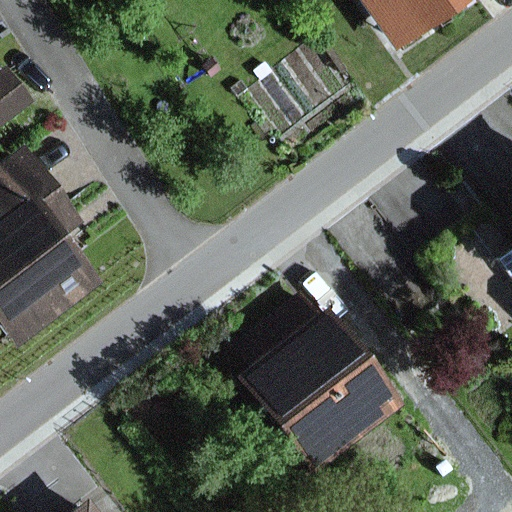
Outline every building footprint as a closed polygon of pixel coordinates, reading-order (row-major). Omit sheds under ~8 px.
[(361,0),(401,54),(475,0),(361,0)] [(0,129),(35,103),(8,68),(0,74),(0,129)] [(87,225),(28,146),(0,166),(0,323),(18,348),(106,283),(71,237),(87,225)] [(511,249),(498,260),(511,278),(511,249)] [(255,367),(240,379),(314,476),(406,406),(332,308),(324,315),(307,293),(238,345),(255,367)] [(100,511),(91,500),(75,511),(100,511)]
